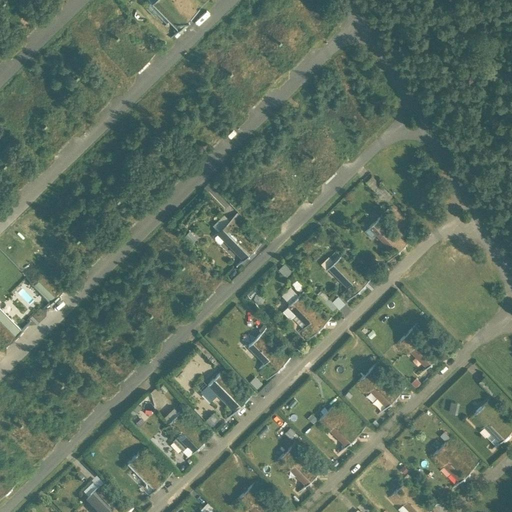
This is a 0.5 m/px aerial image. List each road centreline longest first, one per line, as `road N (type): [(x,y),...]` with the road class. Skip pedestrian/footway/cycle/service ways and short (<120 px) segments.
road 1 (unclassified): [(417,107),(2,511)]
road 2 (unclassified): [(362,17),(0,371)]
road 3 (unclassified): [(471,202),(153,511)]
road 4 (unclassified): [(228,0),(0,225)]
road 5 (unclassified): [(511,309),(305,511)]
